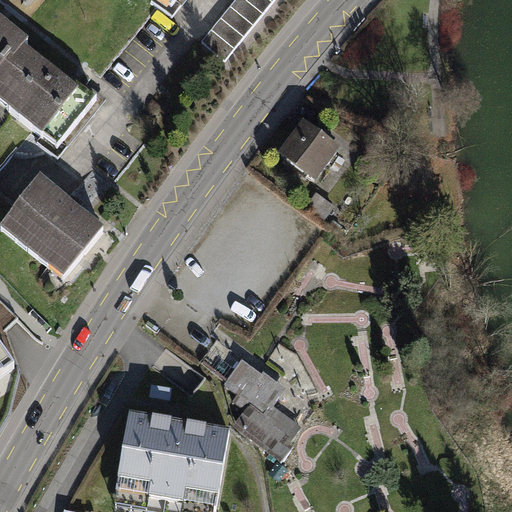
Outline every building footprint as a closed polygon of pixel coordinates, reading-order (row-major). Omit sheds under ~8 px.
[(180,0),(155,0),(171,12),(180,0)] [(240,0),(203,42),(227,64),(283,0),(240,0)] [(26,45),(0,24),(0,76),(22,49),(26,45)] [(92,107),(22,49),(0,76),(0,104),(56,151),(92,107)] [(342,155),(303,125),(278,158),(317,188),(342,155)] [(39,183),(0,231),(0,233),(63,284),(103,234),(39,183)] [(0,385),(16,374),(0,351),(0,385)] [(263,379),(244,364),(225,386),(239,397),(233,404),(246,414),(235,428),(277,462),(302,430),(275,408),(287,393),(265,375),(263,379)] [(143,511),(213,511),(227,430),(128,414),(113,507),(143,511)]
